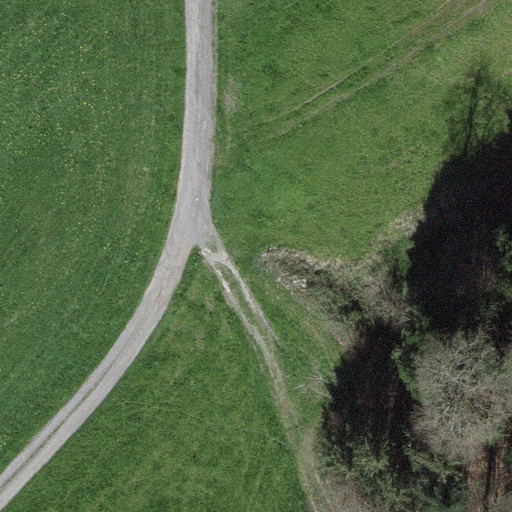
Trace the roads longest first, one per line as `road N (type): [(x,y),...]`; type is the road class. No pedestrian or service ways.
road 1 (track): [(196,197),(179,255),(122,352),(0,490)]
road 2 (track): [(196,197),(331,511)]
road 3 (track): [(206,139),(299,112),(480,0)]
road 4 (track): [(204,0),(206,139),(196,197)]
